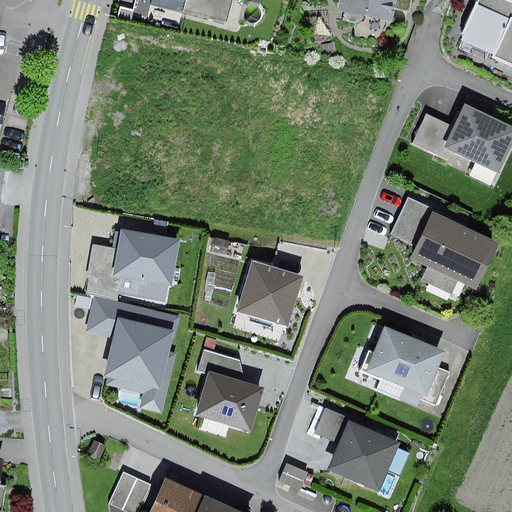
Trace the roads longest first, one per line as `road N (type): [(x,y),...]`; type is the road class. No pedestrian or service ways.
road 1 (residential): [(47,421),(96,419),(258,497),(438,0)]
road 2 (primary): [(89,0),(44,194),(47,421)]
